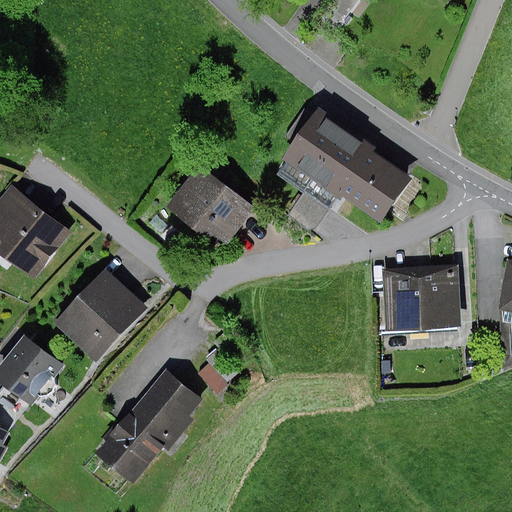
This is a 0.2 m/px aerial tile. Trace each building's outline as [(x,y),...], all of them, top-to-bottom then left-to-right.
[(336,33),(360,0),(334,0),(319,21),(336,33)] [(280,175),(305,193),(349,127),(321,108),(284,160),(289,163),(280,175)] [(375,153),(378,148),(349,127),(305,193),(329,210),(338,197),(342,201),(344,198),(375,153)] [(375,153),(344,198),(382,223),(413,179),(375,153)] [(228,246),(257,209),(201,165),(167,208),(210,241),(215,235),(228,246)] [(13,185),(0,201),(0,253),(36,281),(74,233),(13,185)] [(329,210),(305,193),(290,215),(309,230),(316,230),(329,210)] [(511,259),(508,259),(499,311),(511,312),(511,259)] [(377,296),(379,335),(462,331),(459,265),(384,269),(385,296),(377,296)] [(149,308),(107,269),(55,324),(97,364),(149,308)] [(511,312),(499,311),(503,369),(511,365),(511,349),(511,324),(511,323),(511,312)] [(243,352),(225,333),(213,343),(219,349),(207,360),(210,364),(199,374),(218,395),(230,385),(228,383),(239,373),(230,363),(243,352)] [(0,381),(5,385),(0,391),(0,406),(18,420),(30,405),(33,407),(42,396),(48,395),(53,391),(56,386),(55,379),(65,367),(26,336),(0,368),(0,381)] [(166,370),(98,455),(135,485),(165,448),(170,452),(196,420),(191,416),(204,400),(166,370)] [(0,465),(9,448),(4,446),(11,433),(8,432),(18,420),(0,406),(0,465)]
